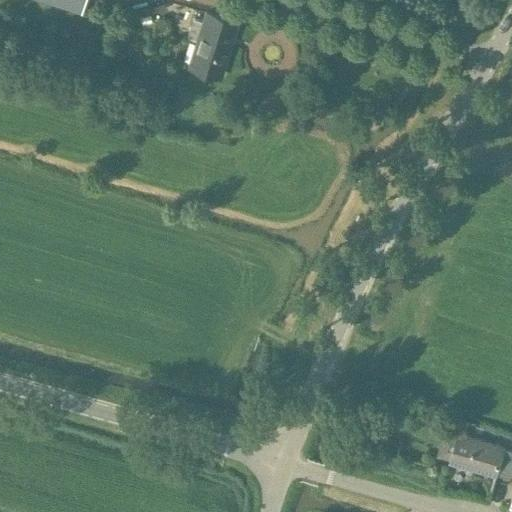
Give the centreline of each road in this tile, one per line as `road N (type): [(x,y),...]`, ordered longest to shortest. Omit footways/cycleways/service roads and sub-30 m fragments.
road 1 (unclassified): [(281,463),(384,231),(511,20)]
road 2 (unclassified): [(281,463),(0,384)]
road 3 (unclassified): [(448,511),(281,463)]
